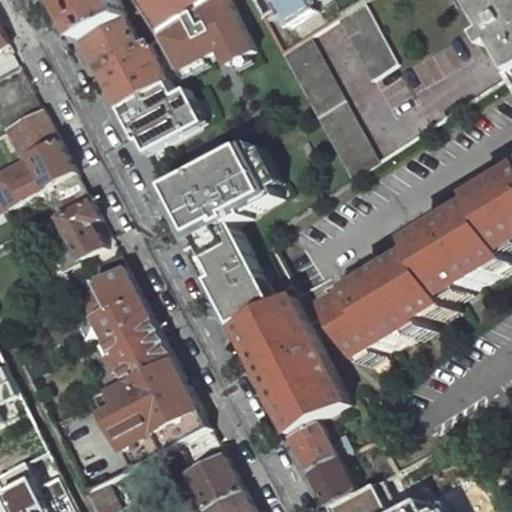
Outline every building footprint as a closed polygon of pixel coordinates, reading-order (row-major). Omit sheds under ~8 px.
[(67,0),(90,43),(133,18),(122,0),(67,0)] [(143,0),(149,9),(164,38),(165,39),(223,0),(143,0)] [(233,0),(223,0),(165,39),(183,71),(225,50),(233,66),(260,53),(233,0)] [(335,1),(333,0),(255,0),(266,18),(285,8),(294,23),(335,1)] [(511,0),(483,0),(500,27),(487,37),(495,50),(508,42),(511,48),(511,0)] [(346,17),(341,20),(376,82),(402,66),(368,3),(346,17)] [(133,18),(90,43),(106,73),(126,110),(173,83),(186,76),(183,71),(165,39),(164,38),(149,48),(133,18)] [(0,54),(13,46),(0,21),(0,54)] [(313,38),(286,55),(357,181),(383,164),(313,38)] [(173,83),(126,110),(151,157),(205,127),(200,118),(206,115),(193,91),(181,97),(173,83)] [(28,161),(64,142),(49,113),(12,131),(28,161)] [(65,143),(64,142),(28,161),(0,176),(0,191),(10,212),(53,189),(61,204),(67,201),(72,211),(73,211),(95,200),(82,176),(65,143)] [(241,327),(283,305),(241,227),(255,219),(250,210),(256,207),(260,213),(286,200),(257,146),(175,188),(223,278),(217,281),(241,327)] [(459,300),(473,293),(474,295),(508,275),(506,271),(511,267),(511,187),(487,203),(489,208),(451,231),(455,240),(445,245),(441,238),(426,247),(432,257),(390,281),(394,288),(383,294),(380,287),(380,288),(342,310),(371,362),(386,353),(388,357),(398,350),(400,353),(424,338),(425,338),(440,328),(439,326),(449,320),(447,316),(462,307),(463,307),(459,300)] [(169,191),(217,281),(223,278),(175,188),(169,191)] [(95,200),(73,211),(76,218),(67,222),(79,246),(58,256),(69,273),(111,250),(98,226),(106,222),(95,200)] [(450,231),(441,237),(441,238),(445,245),(455,240),(451,231),(450,231)] [(124,256),(96,271),(103,285),(132,270),(124,256)] [(132,270),(103,285),(83,296),(97,323),(102,320),(113,341),(157,318),(132,270)] [(390,281),(380,287),(383,294),(394,288),(390,281)] [(473,293),(459,300),(463,307),(476,299),(474,295),(473,293)] [(241,327),(275,391),(275,392),(280,389),(288,403),(283,406),(291,422),(296,419),(305,434),(326,423),(326,424),(353,410),(359,407),(299,296),(283,305),(241,327)] [(451,323),(467,314),(463,307),(462,307),(447,316),(449,320),(451,323)] [(180,362),(157,318),(113,341),(113,342),(108,345),(130,387),(180,362)] [(428,344),(444,335),(440,328),(425,338),(428,344)] [(376,369),(390,361),(388,357),(386,353),(371,362),(376,369)] [(0,431),(11,425),(5,409),(27,398),(6,358),(0,360),(0,431)] [(112,485),(179,450),(217,430),(180,362),(130,387),(56,424),(93,495),(112,485)] [(275,392),(283,406),(288,403),(280,389),(275,392)] [(291,422),(299,437),(305,434),(296,419),(291,422)] [(305,434),(299,437),(318,474),(345,460),(358,453),(350,438),(337,444),(326,424),(326,423),(305,434)] [(217,430),(179,450),(187,466),(225,446),(217,430)] [(231,459),(197,477),(215,511),(249,493),(231,459)] [(58,511),(34,460),(1,476),(18,511),(58,511)] [(345,460),(318,474),(338,509),(361,496),(364,495),(345,460)] [(404,511),(389,482),(338,509),(339,511),(434,511),(429,502),(409,511),(404,511)] [(112,485),(93,495),(101,511),(120,511),(124,510),(112,485)] [(215,511),(213,511),(259,511),(249,493),(215,511)]
